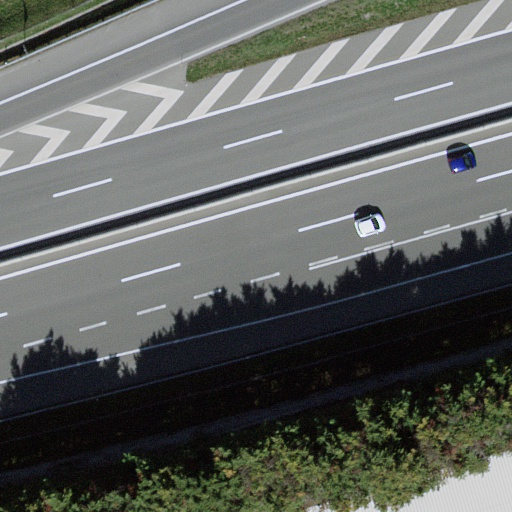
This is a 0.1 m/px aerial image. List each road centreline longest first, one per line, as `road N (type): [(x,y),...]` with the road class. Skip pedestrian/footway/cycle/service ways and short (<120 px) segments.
road 1 (motorway): [(0,317),(511,171)]
road 2 (motorway): [(511,64),(0,209)]
road 3 (motorway): [(268,0),(0,116)]
